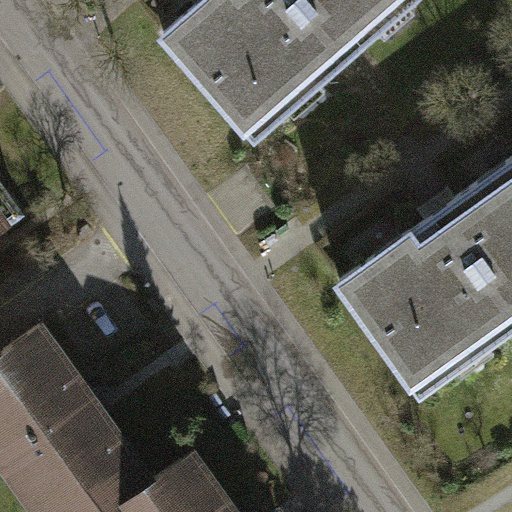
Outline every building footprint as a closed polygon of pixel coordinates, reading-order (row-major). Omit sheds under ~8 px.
[(201,0),(160,36),(254,142),(415,0),(201,0)] [(511,157),(339,282),(421,396),(511,331),(511,157)] [(0,187),(0,225),(18,213),(0,187)] [(43,304),(0,333),(0,469),(29,511),(106,511),(161,474),(43,304)] [(106,511),(248,511),(202,446),(161,474),(106,511)]
